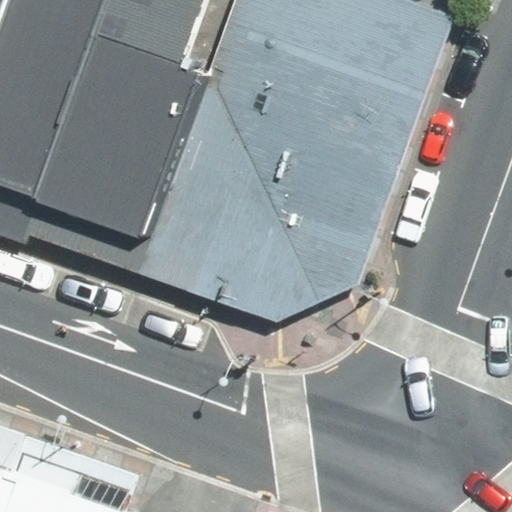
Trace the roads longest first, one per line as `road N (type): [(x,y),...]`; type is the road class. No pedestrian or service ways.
road 1 (secondary): [(0,331),(405,478)]
road 2 (tertiary): [(511,172),(405,478)]
